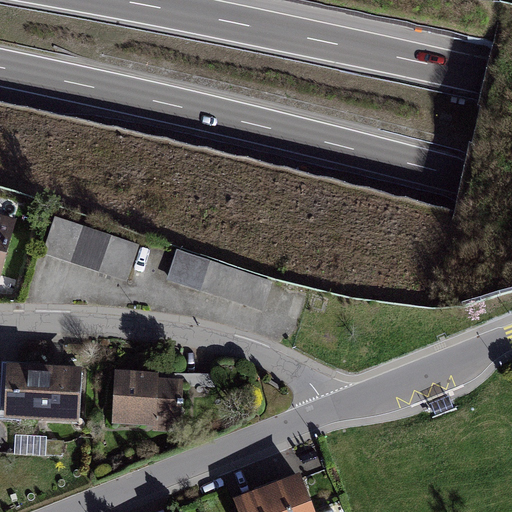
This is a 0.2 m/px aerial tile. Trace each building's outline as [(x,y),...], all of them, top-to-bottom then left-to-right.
[(41,237),(128,269),(146,220),(59,188),(41,237)] [(179,226),(167,269),(266,297),(278,254),(179,226)] [(26,236),(0,228),(0,295),(8,297),(26,236)] [(85,365),(6,362),(4,422),(83,425),(85,365)] [(189,372),(118,370),(117,427),(188,429),(189,372)] [(317,511),(301,470),(268,483),(279,511),(317,511)] [(279,511),(268,483),(236,496),(241,511),(279,511)]
